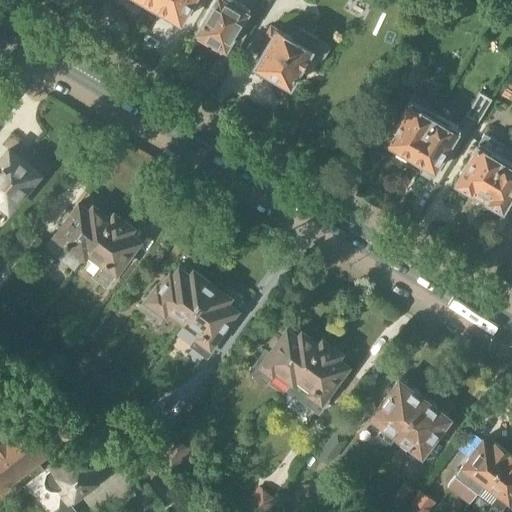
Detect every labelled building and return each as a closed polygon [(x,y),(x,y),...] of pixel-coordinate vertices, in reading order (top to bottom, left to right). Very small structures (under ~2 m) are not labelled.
[(183,17),(193,0),(155,0),(152,6),(167,15),(170,10),(183,17)] [(249,7),(253,0),(215,0),(197,32),(213,42),(216,37),(228,44),(249,7)] [(329,44),(318,38),(300,27),(293,39),(283,33),(290,21),(284,18),(277,29),(276,28),(254,65),(275,78),(276,82),(281,85),(286,84),(290,86),(301,67),(302,67),(305,66),(309,60),(308,56),(307,56),(309,53),(320,59),(329,44)] [(404,83),(416,91),(430,68),(418,60),(404,83)] [(478,122),(492,99),(480,92),(465,115),(478,122)] [(409,156),(433,116),(418,108),(420,104),(410,98),(384,141),(409,156)] [(434,170),(460,127),(448,120),(446,124),(433,116),(409,156),(434,170)] [(478,197),(508,146),(485,132),(455,183),(457,184),(457,189),(463,193),(468,191),(478,197)] [(511,148),(508,146),(478,197),(487,202),(487,206),(495,211),(500,210),(502,211),(511,193),(511,148)] [(0,206),(6,212),(38,173),(9,149),(0,160),(0,206)] [(65,245),(82,258),(86,252),(111,218),(94,206),(90,211),(79,203),(47,246),(58,254),(65,245)] [(106,283),(139,239),(129,231),(133,226),(115,213),(111,218),(86,252),(102,265),(95,275),(106,283)] [(183,324),(212,284),(194,270),(190,275),(179,267),(174,275),(170,272),(160,286),(157,284),(141,306),(160,320),(166,311),(183,324)] [(218,334),(236,309),(225,301),(229,296),(212,284),(183,324),(199,336),(192,345),(208,356),(222,337),(218,334)] [(290,384),(294,379),(323,338),(319,344),(301,331),(298,335),(286,327),(268,352),(265,350),(251,369),(266,381),(273,371),(290,384)] [(329,389),(347,365),(336,357),(341,351),(323,338),(294,379),(310,390),(302,400),(314,409),(312,411),(316,413),(332,391),(329,389)] [(57,384),(59,381),(75,360),(56,346),(39,371),(57,384)] [(75,360),(59,381),(87,401),(106,376),(78,357),(75,360)] [(396,435),(425,397),(420,394),(420,391),(414,387),(411,387),(399,378),(371,415),(396,435)] [(422,454),(450,417),(437,407),(437,403),(432,400),(429,400),(425,397),(396,435),(422,454)] [(151,415),(134,439),(156,455),(173,431),(151,415)] [(332,460),(347,441),(334,431),(320,450),(332,460)] [(0,491),(52,452),(47,446),(37,433),(13,451),(7,443),(0,448),(0,491)] [(192,447),(173,435),(172,435),(157,456),(175,470),(192,447)] [(484,438),(455,476),(478,494),(486,483),(487,484),(511,453),(496,441),(493,445),(484,438)] [(46,471),(44,481),(45,487),(51,491),(61,491),(62,493),(59,508),(53,511),(75,511),(69,502),(97,481),(87,467),(91,465),(77,445),(49,465),(51,468),(46,471)] [(207,474),(217,480),(226,463),(208,453),(207,453),(197,447),(187,460),(209,473),(207,474)] [(487,484),(479,495),(492,504),(501,511),(511,496),(511,453),(487,484)] [(397,511),(400,511),(416,490),(403,481),(387,503),(397,511)] [(267,511),(277,498),(258,485),(242,507),(246,509),(243,511),(267,511)] [(420,490),(403,511),(427,511),(436,502),(420,490)] [(277,503),(276,511),(291,511),(292,505),(285,500),(277,503)]
